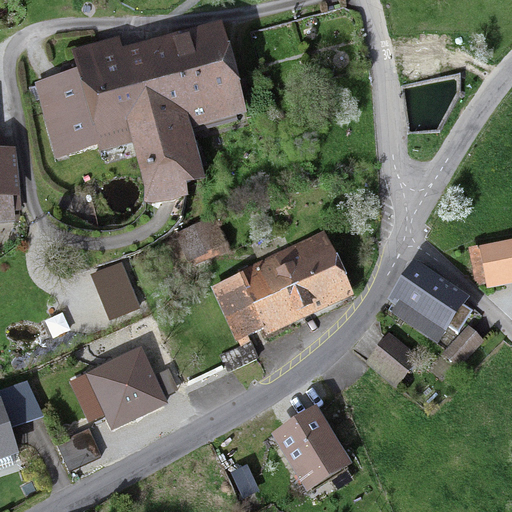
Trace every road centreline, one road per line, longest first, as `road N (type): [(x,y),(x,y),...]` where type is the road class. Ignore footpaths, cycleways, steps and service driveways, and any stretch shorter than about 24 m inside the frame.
road 1 (track): [(312,0),(199,26),(47,29),(17,45),(9,73),(13,109),(33,207),(50,229),(87,244),(129,235),(166,199)]
road 2 (unclassified): [(395,245),(373,301),(332,344),(47,511)]
road 3 (residential): [(368,0),(393,114),(395,245)]
road 4 (unclassified): [(511,70),(395,245)]
road 5 (unknown): [(395,245),(511,336)]
